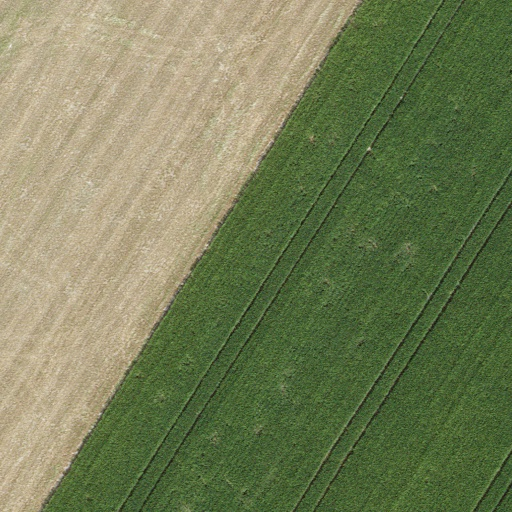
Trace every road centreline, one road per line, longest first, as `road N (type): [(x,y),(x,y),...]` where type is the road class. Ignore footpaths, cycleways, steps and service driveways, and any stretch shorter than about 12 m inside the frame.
road 1 (motorway): [(0,481),(511,352)]
road 2 (motorway): [(408,0),(0,129)]
